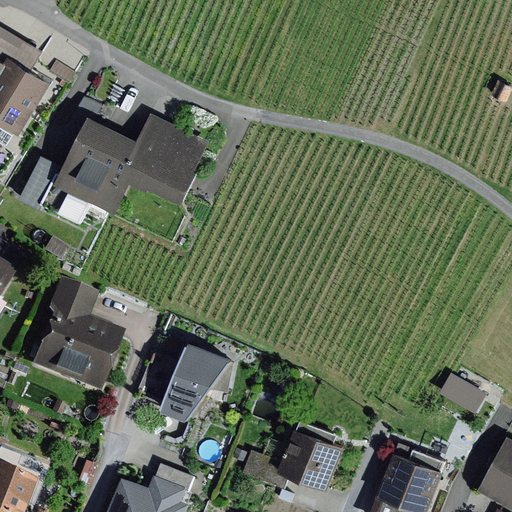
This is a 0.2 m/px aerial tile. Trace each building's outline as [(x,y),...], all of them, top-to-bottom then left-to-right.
[(10,54),(34,69),(45,50),(0,22),(0,56),(6,60),(10,54)] [(34,69),(10,54),(6,60),(10,63),(0,79),(0,121),(21,134),(54,81),(34,69)] [(0,56),(0,79),(10,63),(6,60),(0,56)] [(76,71),(57,60),(51,70),(71,81),(76,71)] [(511,91),(511,85),(499,79),(492,93),(507,101),(511,91)] [(139,138),(90,115),(58,183),(118,211),(133,179),(151,187),(152,185),(186,200),(214,139),(151,110),(139,138)] [(63,163),(43,154),(22,197),(42,207),(63,163)] [(0,295),(25,256),(0,240),(0,295)] [(101,291),(60,275),(47,308),(51,314),(31,366),(101,392),(125,329),(91,317),(101,291)] [(236,358),(190,340),(163,408),(191,418),(236,358)] [(489,393),(452,372),(441,392),(477,412),(489,393)] [(339,434),(302,420),(299,428),(295,427),(283,459),(252,448),(243,472),(286,488),(290,478),(297,481),(298,477),(330,489),(346,446),(336,443),(339,434)] [(511,437),(509,435),(480,488),(511,505),(511,437)] [(411,458),(395,452),(372,511),(417,511),(419,509),(426,511),(429,511),(445,470),(443,469),(446,461),(414,449),(411,458)] [(24,511),(36,480),(0,466),(0,511),(24,511)] [(150,487),(123,477),(109,511),(188,511),(191,504),(183,500),(188,486),(155,473),(150,487)]
